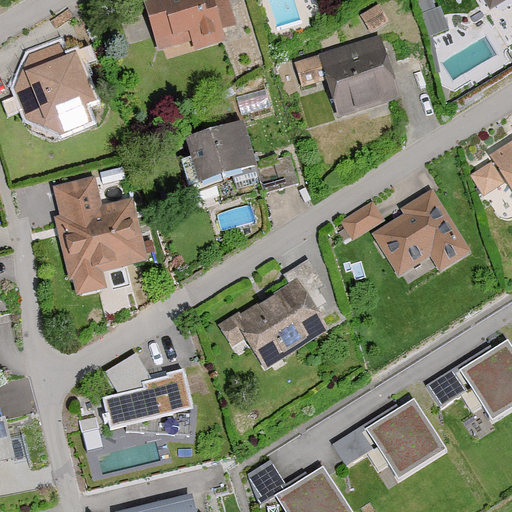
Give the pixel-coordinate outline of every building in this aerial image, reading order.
[(146,0),(162,57),(194,48),(197,56),(238,44),(226,0),(146,0)] [(511,0),(486,0),(494,14),(511,4),(511,0)] [(380,44),(320,62),(326,80),(328,88),(339,124),(399,105),(380,44)] [(32,79),(14,84),(30,138),(46,133),(49,142),(89,131),(85,118),(95,115),(80,64),(69,67),(63,48),(26,59),(32,79)] [(248,133),(190,146),(201,194),(259,181),(248,133)] [(511,144),(494,155),(511,184),(511,144)] [(96,188),(58,194),(75,301),(103,296),(100,275),(142,268),(133,208),(100,214),(96,188)] [(431,198),(412,209),(415,214),(386,233),(397,251),(391,255),(401,271),(433,251),(442,266),(465,251),(431,198)] [(372,208),(347,224),(355,236),(380,220),(372,208)] [(238,317),(223,327),(233,344),(248,335),(267,365),(324,330),(313,312),(323,306),(314,292),(324,286),(309,262),(286,276),(293,289),(241,322),(238,317)] [(427,386),(441,409),(468,393),(457,375),(466,369),(495,416),(511,404),(511,346),(509,341),(494,351),(491,346),(427,386)] [(192,405),(184,371),(168,375),(168,378),(153,382),(137,355),(106,373),(120,396),(104,400),(108,416),(104,417),(105,424),(109,423),(111,431),(127,427),(127,432),(190,436),(192,405)] [(333,445),(347,468),(374,451),(363,434),(372,428),(401,475),(445,447),(415,400),(400,409),(397,405),(333,445)] [(0,471),(14,468),(0,408),(0,407),(0,471)] [(249,475),(259,503),(282,488),(285,492),(281,495),(291,511),(351,511),(324,468),(309,477),(306,473),(286,485),(271,461),(249,475)] [(210,511),(205,492),(154,505),(156,511),(210,511)]
